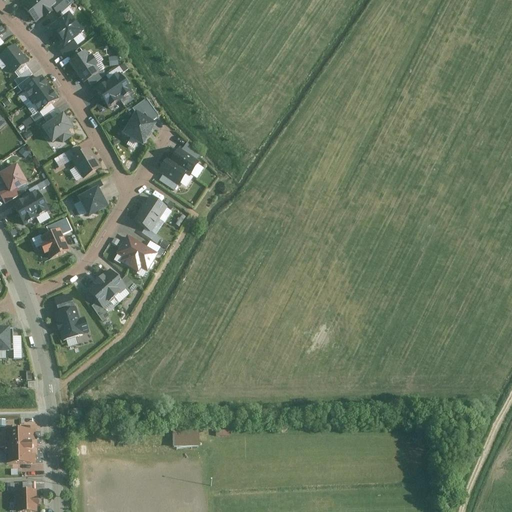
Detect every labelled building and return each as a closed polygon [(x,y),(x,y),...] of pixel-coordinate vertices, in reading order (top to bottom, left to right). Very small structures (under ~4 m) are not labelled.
[(50,0),(32,0),(23,8),(35,22),(43,16),(45,18),(51,13),(51,12),(54,9),(57,7),(53,2),(50,0)] [(64,21),(52,30),(64,45),(65,46),(72,40),(81,34),(68,18),(64,21)] [(15,47),(1,58),(13,74),(14,73),(24,65),(27,63),(15,47)] [(85,54),(70,64),(84,84),(87,81),(98,74),(94,68),(96,66),(91,58),(89,60),(85,54)] [(119,75),(108,83),(120,101),(132,93),(119,75)] [(33,84),(23,91),(32,102),(49,89),(41,78),(33,84)] [(108,83),(96,91),(108,109),(110,108),(120,101),(108,83)] [(57,101),(49,89),(32,102),(39,112),(40,113),(48,108),(57,101)] [(146,99),(136,107),(143,117),(145,116),(150,122),(158,116),(146,99)] [(49,126),(43,130),(52,143),(59,138),(63,143),(71,138),(68,133),(72,130),(63,117),(61,115),(53,121),(48,124),(49,126)] [(136,115),(124,135),(131,139),(139,144),(143,146),(155,126),(140,117),(136,115)] [(75,160),(73,160),(84,178),(99,169),(89,151),(75,160)] [(171,162),(171,163),(186,173),(186,174),(190,176),(198,164),(195,162),(189,158),(181,153),(179,151),(171,162)] [(168,160),(160,172),(164,175),(167,177),(173,181),(179,185),(186,174),(186,173),(171,163),(171,162),(168,160)] [(26,183),(15,164),(0,172),(0,178),(6,189),(8,193),(17,188),(26,183)] [(20,195),(17,188),(8,193),(6,189),(0,192),(0,195),(4,204),(20,195)] [(89,195),(80,200),(81,202),(87,215),(89,217),(107,208),(97,191),(93,193),(89,195)] [(31,196),(26,200),(36,219),(48,212),(38,193),(31,196)] [(144,206),(142,209),(158,220),(166,209),(151,198),(145,207),(144,206)] [(26,200),(13,207),(24,226),(36,219),(26,200)] [(141,213),(134,222),(145,229),(150,233),(158,220),(142,209),(140,212),(141,213)] [(45,245),(42,247),(45,255),(49,253),(52,260),(68,252),(61,237),(59,232),(53,234),(50,236),(42,239),(45,245)] [(128,238),(118,254),(124,258),(122,263),(130,267),(142,247),(128,238)] [(142,247),(130,267),(138,272),(141,268),(147,272),(157,255),(146,249),(142,247)] [(103,278),(99,281),(114,299),(124,289),(125,288),(120,283),(110,272),(103,279),(103,278)] [(95,286),(88,292),(98,303),(103,309),(103,308),(114,299),(99,281),(95,285),(95,286)] [(59,314),(55,315),(58,324),(57,325),(59,333),(61,332),(64,342),(83,336),(82,334),(88,332),(87,327),(85,322),(84,320),(82,321),(78,322),(74,309),(59,314)] [(0,330),(0,352),(13,352),(14,352),(13,338),(13,330),(0,330)] [(199,447),(199,431),(172,431),(172,447),(199,447)] [(33,455),(33,447),(32,440),(35,440),(35,432),(5,432),(5,448),(6,465),(36,463),(36,455),(33,455)] [(37,491),(17,492),(17,511),(35,511),(38,511),(37,491)]
